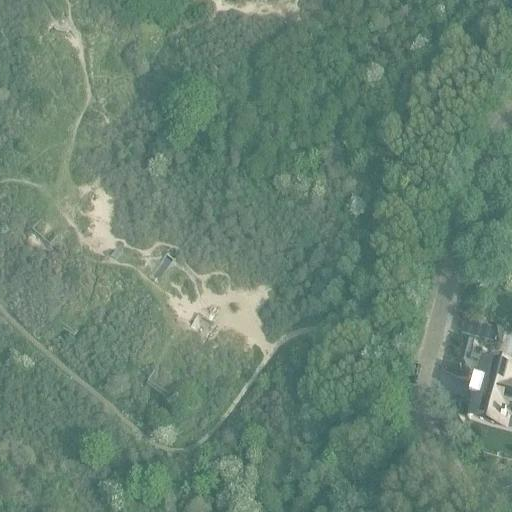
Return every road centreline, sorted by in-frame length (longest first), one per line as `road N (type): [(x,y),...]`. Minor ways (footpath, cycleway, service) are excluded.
road 1 (residential): [(483,511),(420,406),(426,355),(485,134),(511,104)]
road 2 (track): [(275,511),(291,333)]
